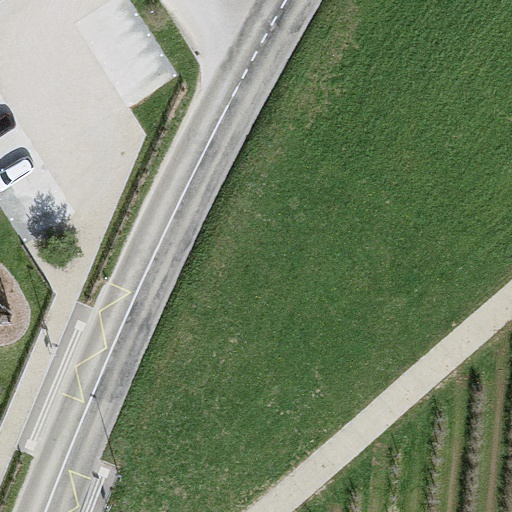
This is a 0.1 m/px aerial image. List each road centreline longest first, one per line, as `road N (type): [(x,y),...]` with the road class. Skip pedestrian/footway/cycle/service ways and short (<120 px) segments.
road 1 (tertiary): [(43,511),(129,303),(247,64)]
road 2 (track): [(264,511),(511,300)]
road 3 (residential): [(35,0),(18,10),(104,148)]
